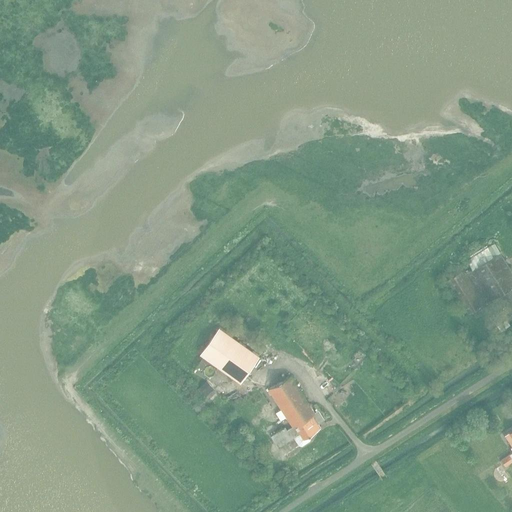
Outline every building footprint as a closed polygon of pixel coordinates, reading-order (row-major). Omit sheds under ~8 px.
[(493,299),(511,287),(511,271),(494,243),(467,260),(472,269),(463,274),(461,271),(447,280),(474,323),(498,308),(493,299)] [(202,354),(241,381),(259,355),(220,328),(202,354)] [(319,410),(316,412),(291,375),(268,390),(293,428),(288,431),(286,428),(272,437),(279,448),(294,437),(300,446),(311,438),(311,434),(321,427),(318,423),(325,418),(319,410)] [(213,389),(207,382),(200,388),(206,395),(213,389)] [(511,429),(509,431),(511,436),(511,446),(511,447),(511,449),(511,452),(500,460),(504,466),(511,460),(511,429)]
